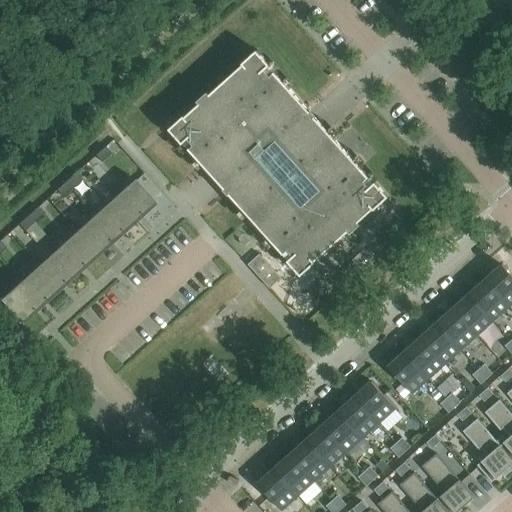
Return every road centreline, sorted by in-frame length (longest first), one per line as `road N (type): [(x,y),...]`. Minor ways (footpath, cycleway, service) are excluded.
road 1 (residential): [(224,511),(199,484),(511,208)]
road 2 (residential): [(511,204),(330,0)]
